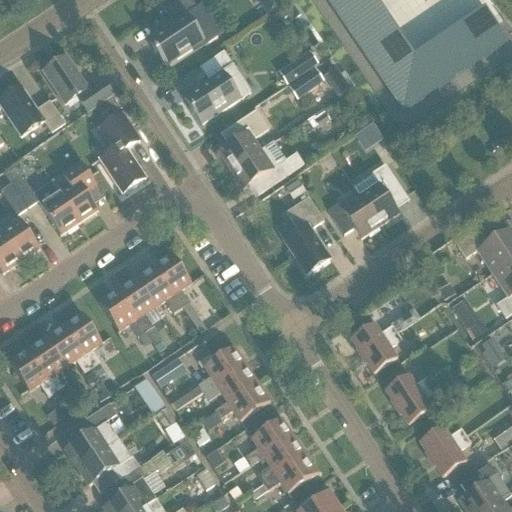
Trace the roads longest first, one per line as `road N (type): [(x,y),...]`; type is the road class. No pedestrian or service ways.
road 1 (residential): [(511,187),(292,327)]
road 2 (residential): [(0,320),(195,191)]
road 3 (residential): [(411,511),(292,327)]
road 4 (residential): [(195,191),(78,11)]
road 5 (residential): [(292,327),(195,191)]
